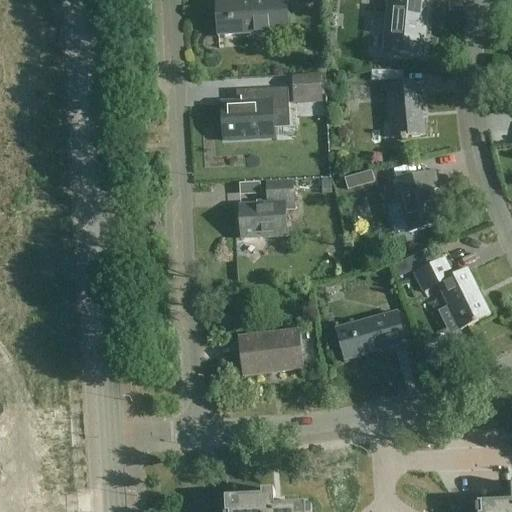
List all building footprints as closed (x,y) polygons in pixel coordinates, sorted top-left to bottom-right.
[(217,0),(220,38),(290,34),(287,0),(246,0),(234,1),(233,0),(217,0)] [(430,1),(417,0),(391,0),(388,37),(385,36),(384,54),(394,54),(394,56),(400,57),(400,55),(422,57),(425,28),(427,28),(430,1)] [(403,82),(403,72),(372,72),(372,82),(403,82)] [(321,97),(320,77),(295,78),(296,99),(321,97)] [(408,141),(408,139),(426,137),(423,99),(425,99),(424,85),(388,88),(392,140),(402,139),(402,141),(408,141)] [(276,140),(274,112),(291,111),(290,90),(259,92),(259,103),(223,105),(225,142),(276,140)] [(443,224),(443,225),(434,191),(440,190),(435,173),(396,184),(410,234),(421,231),(422,233),(427,232),(426,230),(444,225),(443,224)] [(296,211),(295,190),(295,182),(268,184),(269,205),(241,206),(243,242),(260,241),(260,240),(288,239),(287,211),(296,211)] [(439,286),(452,313),(462,332),(492,317),(469,270),(455,277),(446,260),(415,275),(425,294),(439,286)] [(346,363),(407,346),(398,315),(338,331),(346,363)] [(300,333),(240,340),(245,379),(304,371),(300,333)] [(511,511),(511,473),(511,474),(511,473),(511,489),(478,490),(480,506),(479,511),(511,511)] [(260,485),(224,485),(226,510),(225,511),(310,511),(310,506),(307,494),(307,492),(284,494),(273,493),(272,479),(261,479),(260,485)]
